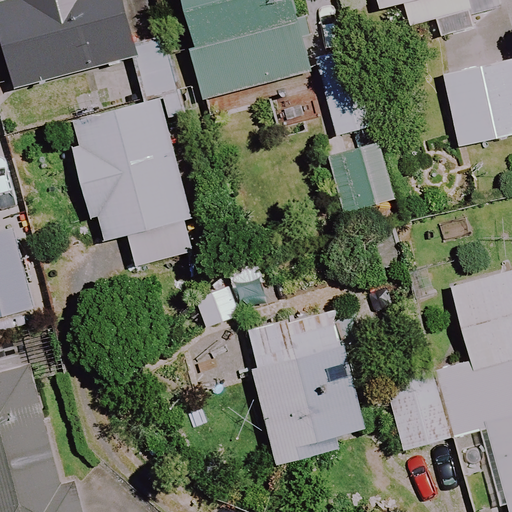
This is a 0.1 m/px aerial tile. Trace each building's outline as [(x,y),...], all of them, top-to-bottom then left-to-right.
[(144,55),(130,0),(0,0),(0,14),(18,87),(144,55)] [(194,0),(205,42),(196,45),(210,97),(319,69),(300,0),(194,0)] [(385,0),(387,7),(412,1),(417,24),(477,9),(474,0),(385,0)] [(511,135),(511,57),(453,71),(470,146),(511,135)] [(363,60),(323,70),(339,138),(379,128),(363,60)] [(91,139),(81,142),(99,210),(109,207),(117,236),(137,231),(145,261),(207,245),(167,95),(85,117),(91,139)] [(265,115),(270,135),(319,123),(314,103),(265,115)] [(400,195),(388,140),(337,151),(348,206),(400,195)] [(0,315),(37,306),(17,229),(0,233),(0,315)] [(484,431),(505,511),(511,511),(511,271),(448,289),(467,362),(431,371),(382,385),(395,431),(400,453),(450,440),(484,431)] [(240,322),(225,284),(189,298),(204,336),(240,322)] [(308,444),(373,431),(357,355),(340,358),(330,314),(246,331),(273,466),(311,459),(308,444)] [(70,484),(37,361),(0,371),(0,511),(88,511),(80,481),(70,484)] [(381,501),(382,478),(355,476),(334,476),(333,498),(381,501)]
